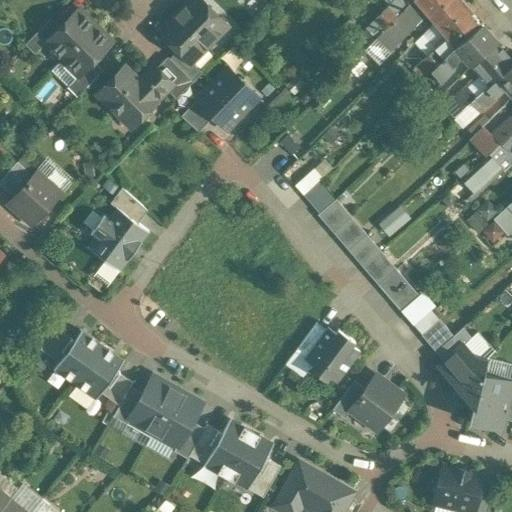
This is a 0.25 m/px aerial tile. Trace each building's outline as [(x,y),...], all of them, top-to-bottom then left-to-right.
[(188,0),(177,12),(209,44),(228,25),(202,0),(188,0)] [(412,0),(384,28),(376,37),(390,50),(427,13),(415,0),(412,0)] [(412,0),(395,0),(394,1),(402,10),(412,0)] [(461,0),(460,0),(415,0),(427,13),(434,22),(461,0)] [(461,0),(434,22),(455,46),(481,24),(461,0)] [(394,1),(376,20),(384,28),(402,10),(394,1)] [(59,27),(45,41),(45,42),(62,58),(95,24),(78,7),(59,27)] [(209,44),(177,12),(159,30),(178,49),(191,62),(191,61),(209,44)] [(50,18),(25,43),(34,53),(45,42),(45,41),(59,27),(50,18)] [(62,58),(51,69),(67,85),(68,85),(78,74),(79,75),(93,60),(112,41),(95,24),(62,58)] [(481,24),(455,46),(470,63),(496,41),(481,24)] [(496,41),(470,63),(488,84),(488,85),(497,77),(511,64),(511,53),(507,48),(504,50),(496,41)] [(435,47),(422,60),(431,70),(444,57),(435,47)] [(191,62),(178,49),(169,57),(192,80),(202,71),(191,61),(191,62)] [(169,57),(167,55),(156,67),(173,83),(167,89),(176,97),(192,80),(169,57)] [(444,57),(431,70),(437,78),(434,81),(437,85),(454,69),(444,57)] [(93,60),(79,75),(78,74),(68,85),(67,85),(77,95),(102,69),(93,60)] [(431,70),(422,60),(413,68),(423,78),(431,70)] [(153,64),(139,78),(125,64),(97,93),(122,117),(127,112),(136,121),(158,98),(167,89),(173,83),(156,67),(153,64)] [(511,64),(497,77),(502,83),(511,94),(511,64)] [(212,83),(242,113),(258,96),(228,67),(212,83)] [(497,77),(488,85),(488,84),(484,88),(485,88),(485,87),(493,96),(502,83),(497,77)] [(242,113),(212,83),(196,99),(214,116),(226,128),(242,113)] [(466,85),(453,97),(464,109),(471,102),(471,101),(477,96),(476,95),(466,85)] [(493,96),(485,87),(485,88),(484,88),(476,95),(477,96),(471,101),(471,102),(476,106),(472,110),(476,115),(495,97),(493,96)] [(214,116),(196,99),(181,115),(199,131),(214,116)] [(484,114),(468,129),(473,134),(489,119),(484,114)] [(510,116),(491,133),(496,138),(499,135),(503,140),(504,140),(511,132),(511,118),(510,116)] [(511,132),(504,140),(503,140),(500,143),(510,152),(511,149),(511,132)] [(507,161),(502,165),(506,170),(510,164),(507,161)] [(16,162),(0,179),(0,182),(15,196),(32,176),(16,162)] [(15,196),(9,203),(32,223),(61,190),(38,170),(32,176),(15,196)] [(147,209),(122,187),(110,202),(117,207),(138,222),(147,209)] [(336,198),(317,214),(333,231),(351,216),(336,198)] [(383,222),(392,233),(413,216),(404,205),(383,222)] [(138,222),(117,207),(109,218),(103,214),(91,231),(96,235),(88,246),(119,270),(128,258),(141,242),(140,241),(148,230),(138,222)] [(366,234),(351,216),(333,231),(348,249),(366,234)] [(497,220),(486,231),(494,238),(505,227),(497,220)] [(366,234),(348,249),(363,267),(381,251),(366,234)] [(381,251),(363,267),(378,284),(396,268),(381,251)] [(419,295),(396,268),(378,284),(401,311),(419,295)] [(453,335),(439,318),(421,334),(435,351),(453,335)] [(316,322),(295,351),(304,358),(326,329),(316,322)] [(355,341),(338,328),(335,332),(327,326),(326,329),(304,358),(312,363),(309,367),(326,380),(329,376),(336,382),(360,350),(352,344),(355,341)] [(453,335),(435,351),(443,360),(463,342),(464,343),(471,337),(462,327),(453,335)] [(58,328),(40,348),(58,361),(64,353),(62,351),(62,352),(61,351),(70,337),(58,328)] [(82,329),(74,340),(72,338),(71,337),(70,337),(61,351),(62,352),(62,351),(64,353),(58,361),(53,368),(75,383),(103,344),(82,329)] [(443,360),(437,366),(466,397),(475,400),(476,400),(483,372),(483,373),(487,358),(475,355),(464,343),(463,342),(443,360)] [(103,344),(75,383),(96,398),(101,391),(107,383),(109,385),(108,385),(110,386),(119,372),(120,372),(118,371),(116,370),(124,359),(103,344)] [(119,372),(110,386),(108,385),(109,385),(107,383),(101,391),(119,404),(119,405),(130,385),(132,382),(119,372)] [(511,379),(483,373),(483,372),(476,400),(475,400),(469,421),(500,429),(503,418),(511,383),(511,382),(511,379)] [(403,393),(376,373),(365,388),(349,409),(350,410),(376,430),(403,393)] [(178,388),(153,374),(142,392),(127,419),(128,420),(152,433),(178,388)] [(354,379),(332,408),(344,417),(350,410),(349,409),(365,388),(354,379)] [(511,383),(503,418),(511,420),(511,383)] [(130,385),(119,405),(119,404),(113,415),(126,423),(128,420),(127,419),(142,392),(130,385)] [(178,388),(152,433),(176,447),(177,447),(192,420),(202,402),(178,388)] [(230,417),(221,432),(218,430),(217,430),(209,444),(211,444),(214,446),(204,463),(203,464),(225,476),(251,431),(244,427),(245,425),(230,417)] [(192,420),(177,447),(176,447),(174,450),(188,458),(189,455),(204,427),(192,420)] [(204,427),(189,455),(204,463),(214,446),(211,444),(209,444),(217,430),(206,423),(204,427)] [(251,431),(225,476),(247,489),(248,488),(257,470),(261,472),(260,473),(262,473),(270,459),(269,458),(268,459),(265,457),(273,442),(259,433),(258,435),(251,431)] [(270,459),(262,473),(260,473),(261,472),(257,470),(248,488),(263,496),(281,465),(270,459)] [(353,492),(299,461),(274,505),(286,511),(297,511),(302,503),(316,511),(314,511),(341,511),(350,497),(353,492)] [(483,474),(442,464),(438,483),(434,485),(432,492),(434,496),(433,502),(469,511),(472,511),(473,511),(478,495),(483,474)] [(0,508),(10,497),(0,488),(0,508)] [(478,495),(473,511),(472,511),(469,511),(468,511),(486,511),(490,498),(478,495)] [(27,511),(10,497),(0,508),(0,511),(27,511)] [(355,511),(361,503),(350,497),(341,511),(355,511)] [(57,511),(42,499),(31,511),(57,511)]
